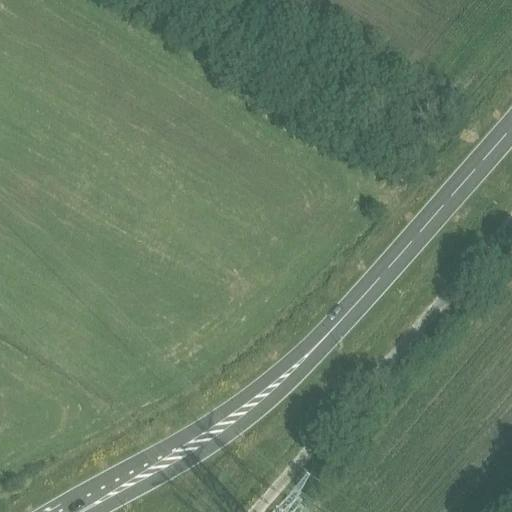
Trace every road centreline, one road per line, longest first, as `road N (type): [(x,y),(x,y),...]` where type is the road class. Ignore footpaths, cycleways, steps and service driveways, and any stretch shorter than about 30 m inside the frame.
road 1 (primary): [(511,125),(280,382),(205,438),(76,511)]
road 2 (unclassified): [(511,227),(259,511)]
